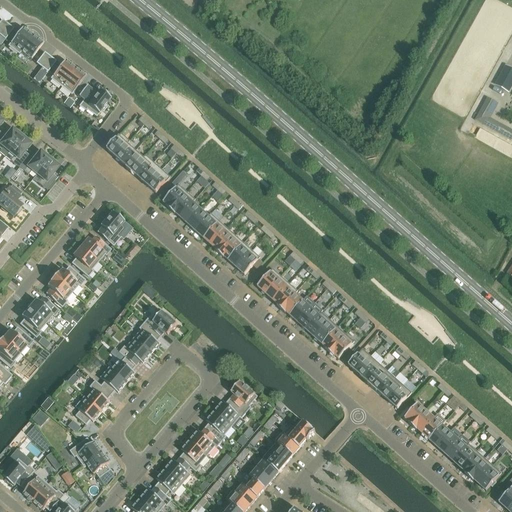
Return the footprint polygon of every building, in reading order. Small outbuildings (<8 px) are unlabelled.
[(7,25),(0,35),(0,36),(4,40),(5,40),(13,30),(12,29),(12,30),(8,27),(8,26),(7,25)] [(19,55),(21,53),(20,52),(32,37),(27,32),(25,31),(24,31),(23,29),(22,29),(8,47),(9,48),(19,55)] [(21,53),(17,58),(25,64),(29,59),(30,60),(31,60),(43,45),(42,44),(40,43),(41,43),(38,41),(32,37),(21,52),(21,53)] [(37,65),(42,69),(50,58),(49,58),(45,55),(45,54),(44,54),(36,64),(37,65)] [(42,69),(33,80),(38,84),(47,73),(56,62),(55,62),(54,62),(50,59),(51,59),(50,58),(42,69)] [(51,80),(61,88),(75,70),(69,65),(67,63),(65,62),(50,80),(51,81),(51,80)] [(75,70),(61,88),(70,95),(71,96),(78,87),(81,83),(85,78),(83,76),(81,74),(75,70)] [(511,83),(500,77),(495,86),(508,93),(511,86),(511,83)] [(103,113),(107,107),(106,106),(110,101),(110,100),(99,91),(99,92),(97,95),(97,94),(96,95),(92,92),(93,91),(92,90),(91,91),(87,88),(88,87),(87,87),(87,86),(86,87),(83,91),(78,97),(79,98),(84,101),(79,108),(85,112),(86,111),(96,118),(98,115),(98,116),(99,115),(101,112),(103,113)] [(487,99),(475,121),(511,141),(511,138),(511,133),(487,120),(496,104),(487,99)] [(140,123),(144,127),(147,123),(142,118),(138,122),(140,123)] [(149,131),(153,127),(147,123),(144,127),(149,131)] [(0,137),(0,154),(4,158),(8,153),(22,136),(17,132),(16,133),(12,130),(3,140),(0,137)] [(154,136),(160,141),(163,137),(158,132),(154,136)] [(121,135),(107,151),(108,151),(109,152),(111,155),(115,158),(127,145),(128,145),(130,143),(121,135)] [(22,136),(8,153),(4,158),(18,169),(27,159),(22,156),(31,145),(26,141),(27,140),(22,136)] [(165,146),(169,142),(163,137),(160,141),(165,146)] [(127,145),(115,158),(120,162),(122,164),(123,165),(135,152),(128,145),(127,145)] [(171,150),(176,155),(180,151),(174,147),(171,150)] [(181,160),(185,156),(180,151),(176,155),(181,160)] [(27,159),(18,169),(27,176),(31,172),(36,176),(50,159),(45,155),(44,156),(40,152),(31,163),(27,159)] [(135,152),(123,165),(127,169),(126,170),(127,171),(127,170),(130,173),(131,174),(143,159),(135,152)] [(143,159),(131,174),(134,177),(135,178),(136,177),(140,180),(154,164),(145,156),(143,159)] [(50,159),(36,176),(41,180),(37,185),(47,192),(55,182),(50,178),(59,168),(54,164),(55,163),(50,159)] [(154,164),(140,180),(141,181),(143,183),(144,183),(148,187),(162,171),(154,164)] [(196,173),(201,178),(205,174),(199,169),(196,173)] [(162,171),(148,187),(152,191),(154,193),(155,194),(156,195),(170,179),(162,171)] [(207,183),(210,179),(205,174),(201,178),(207,183)] [(212,187),(217,192),(221,188),(215,183),(212,187)] [(166,208),(170,212),(187,193),(178,186),(163,203),(164,204),(167,207),(166,208)] [(223,197),(226,193),(221,188),(217,192),(223,197)] [(7,213),(13,218),(16,215),(17,215),(21,211),(20,210),(21,208),(16,203),(20,198),(9,189),(4,194),(4,193),(3,194),(2,194),(0,195),(0,207),(2,209),(1,210),(6,214),(7,213)] [(187,193),(170,212),(175,216),(176,215),(179,218),(192,203),(193,204),(195,201),(187,193)] [(228,202),(233,207),(237,203),(231,198),(228,202)] [(192,203),(179,218),(188,225),(201,211),(193,204),(192,203)] [(239,211),(242,208),(237,203),(233,207),(239,211)] [(201,211),(188,225),(196,233),(209,218),(208,218),(201,211)] [(209,218),(196,233),(203,240),(204,240),(219,223),(219,222),(223,217),(215,211),(211,215),(208,218),(209,218)] [(244,216),(250,221),(253,217),(248,212),(244,216)] [(123,224),(124,223),(112,213),(111,214),(107,219),(105,222),(100,227),(100,228),(101,229),(101,230),(98,233),(97,233),(97,234),(113,248),(121,239),(119,237),(125,230),(121,226),(123,224)] [(255,226),(259,222),(253,217),(250,221),(255,226)] [(219,223),(204,240),(212,247),(227,230),(219,223)] [(260,231),(266,236),(269,232),(264,227),(260,231)] [(227,230),(212,247),(216,251),(215,251),(219,255),(236,237),(227,230)] [(271,240),(275,237),(269,232),(266,236),(271,240)] [(80,249),(97,264),(104,256),(106,257),(111,251),(94,237),(94,238),(94,239),(91,243),(90,242),(90,243),(87,240),(87,241),(80,249)] [(236,237),(219,255),(224,259),(224,258),(228,261),(228,262),(244,245),(236,237)] [(244,245),(228,262),(236,269),(252,252),(244,245)] [(91,271),(97,264),(80,249),(73,257),(76,260),(75,260),(76,261),(73,264),(72,264),(71,265),(88,279),(93,273),(91,271)] [(252,252),(236,269),(238,270),(238,271),(240,272),(244,276),(245,277),(253,267),(259,260),(260,259),(252,252)] [(290,257),(295,262),(299,258),(293,253),(290,257)] [(116,254),(112,259),(117,263),(121,259),(116,254)] [(301,267),(304,263),(299,258),(295,262),(301,267)] [(259,260),(253,267),(257,271),(263,264),(259,260)] [(53,278),(72,294),(78,287),(80,288),(85,282),(69,268),(68,269),(65,273),(64,273),(61,270),(61,271),(58,275),(58,274),(57,274),(53,278)] [(306,272),(311,276),(315,272),(310,268),(306,272)] [(258,288),(265,295),(281,278),(273,270),(257,288),(258,288)] [(317,281),(320,277),(315,272),(311,276),(317,281)] [(65,302),(72,294),(53,278),(49,283),(50,283),(50,284),(47,287),(47,288),(50,290),(49,291),(50,291),(47,295),(46,294),(46,295),(45,295),(62,309),(67,303),(65,302)] [(281,278),(265,295),(273,302),(289,285),(281,278)] [(322,286),(328,291),(331,287),(326,282),(322,286)] [(91,284),(87,288),(93,293),(97,289),(96,289),(92,285),(91,284)] [(289,285),(273,302),(277,306),(277,307),(281,310),(295,295),(298,293),(289,285)] [(333,296),(336,292),(331,287),(328,291),(333,296)] [(295,295),(281,310),(285,314),(286,314),(286,313),(290,317),(289,317),(290,317),(303,302),(295,295)] [(338,301),(344,305),(347,301),(342,297),(338,301)] [(28,310),(46,325),(52,317),(54,318),(59,312),(43,298),(42,299),(42,300),(39,304),(39,303),(38,303),(35,301),(35,302),(34,303),(32,305),(28,310)] [(303,302),(290,317),(298,324),(315,305),(307,298),(303,302)] [(349,310),(353,306),(347,301),(344,305),(349,310)] [(315,305),(298,324),(306,331),(319,317),(319,316),(321,314),(323,312),(315,305)] [(68,309),(64,313),(71,320),(75,315),(68,309)] [(39,332),(46,325),(28,310),(25,314),(24,314),(23,316),(21,318),(24,321),(24,322),(21,325),(20,325),(20,326),(36,340),(41,334),(39,332)] [(149,318),(144,324),(161,338),(161,337),(164,333),(165,334),(165,333),(167,335),(168,336),(177,325),(176,325),(171,321),(172,319),(166,314),(165,316),(162,313),(159,310),(151,320),(149,318)] [(355,315),(360,320),(363,316),(358,311),(355,315)] [(319,317),(306,331),(308,333),(310,335),(314,339),(330,321),(321,314),(319,316),(319,317)] [(365,325),(369,321),(363,316),(360,320),(365,325)] [(330,321),(314,339),(322,346),(338,329),(330,321)] [(141,331),(134,340),(151,355),(156,350),(158,347),(159,346),(160,345),(157,343),(157,342),(160,338),(160,339),(161,338),(144,324),(140,330),(141,331)] [(2,340),(20,355),(26,348),(28,349),(33,343),(17,329),(16,330),(13,334),(10,331),(9,332),(8,334),(6,336),(3,340),(2,340)] [(338,329),(322,346),(326,349),(325,350),(330,354),(346,336),(338,329)] [(380,337),(385,342),(389,338),(383,334),(380,337)] [(346,336),(330,354),(334,358),(334,357),(338,360),(339,361),(343,356),(347,351),(354,343),(346,336)] [(391,347),(394,343),(389,338),(385,342),(391,347)] [(14,363),(20,355),(2,340),(3,340),(2,340),(2,339),(0,341),(0,361),(10,370),(15,364),(14,363)] [(125,348),(119,354),(126,359),(136,367),(137,367),(136,366),(139,363),(140,363),(143,365),(143,364),(145,363),(147,361),(151,355),(134,340),(126,349),(125,348)] [(396,352),(401,357),(405,353),(399,348),(396,352)] [(363,350),(348,366),(349,367),(350,368),(352,370),(353,370),(356,374),(371,358),(363,350)] [(371,358),(356,374),(361,378),(363,380),(365,381),(379,365),(383,360),(375,353),(371,358)] [(407,361),(410,358),(405,353),(401,357),(407,361)] [(119,362),(112,371),(127,384),(131,379),(133,377),(134,375),(135,375),(135,374),(132,372),(132,371),(135,367),(136,368),(136,367),(126,359),(122,363),(120,362),(119,362)] [(412,366),(417,371),(421,367),(415,362),(412,366)] [(379,365),(365,381),(368,384),(367,385),(368,386),(371,389),(372,389),(387,372),(379,365)] [(0,386),(2,385),(4,386),(12,377),(0,367),(0,386)] [(387,372),(372,389),(372,390),(373,390),(375,392),(377,393),(381,396),(395,380),(400,374),(392,367),(387,372)] [(423,376),(426,372),(421,367),(417,371),(423,376)] [(95,382),(95,383),(111,397),(112,396),(111,395),(114,392),(115,392),(118,394),(119,394),(120,392),(122,390),(127,384),(112,371),(109,369),(101,379),(100,379),(105,383),(101,388),(95,382)] [(74,377),(70,383),(74,386),(78,380),(74,377)] [(395,380),(381,396),(382,397),(385,399),(389,403),(404,387),(395,380)] [(94,392),(87,401),(102,413),(106,408),(107,408),(108,406),(110,404),(107,401),(108,401),(107,400),(110,397),(111,397),(95,383),(90,388),(94,392)] [(230,400),(246,414),(251,409),(249,407),(257,398),(255,396),(255,395),(254,395),(251,393),(252,391),(247,386),(245,388),(240,384),(240,383),(231,394),(232,394),(234,396),(233,396),(234,397),(231,400),(230,400)] [(437,389),(443,394),(446,390),(441,385),(437,389)] [(404,387),(389,403),(393,406),(393,407),(395,409),(397,410),(412,394),(404,387)] [(448,398),(451,394),(446,390),(443,394),(448,398)] [(76,408),(75,409),(80,412),(76,417),(86,426),(87,425),(86,425),(90,421),(93,424),(94,423),(95,421),(95,422),(97,419),(102,413),(87,401),(84,398),(76,408)] [(453,403),(459,408),(462,404),(457,399),(453,403)] [(214,413),(232,428),(240,419),(241,420),(246,414),(230,400),(229,401),(230,401),(229,401),(230,401),(227,405),(226,405),(223,403),(222,403),(221,405),(219,407),(214,413)] [(276,407),(277,407),(282,412),(285,408),(280,403),(276,407)] [(464,413),(468,409),(462,404),(459,408),(464,413)] [(408,424),(412,427),(426,412),(418,405),(417,405),(404,419),(405,420),(408,423),(408,424)] [(42,427),(50,418),(41,410),(33,420),(42,427)] [(426,412),(412,427),(416,432),(417,431),(421,434),(434,419),(426,412)] [(205,429),(205,430),(221,444),(226,438),(224,437),(232,428),(214,413),(210,418),(208,420),(206,422),(206,423),(209,425),(209,426),(206,430),(205,429)] [(469,418),(475,422),(478,418),(473,414),(469,418)] [(434,419),(421,434),(429,441),(442,426),(445,423),(437,415),(434,419)] [(273,417),(268,422),(272,426),(277,420),(273,417)] [(63,424),(67,428),(73,422),(68,418),(63,424)] [(480,427),(484,423),(478,418),(475,422),(480,427)] [(293,429),(308,441),(309,440),(311,438),(315,433),(310,429),(312,427),(306,423),(305,424),(301,421),(293,429)] [(268,422),(264,428),(268,431),(272,426),(268,422)] [(442,426),(429,441),(437,448),(450,434),(442,427),(442,426)] [(35,427),(27,437),(47,454),(51,449),(35,427)] [(284,435),(300,449),(303,445),(305,443),(306,441),(307,442),(306,442),(307,442),(308,441),(293,429),(291,427),(284,435)] [(486,432),(491,437),(495,433),(489,428),(486,432)] [(248,429),(243,436),(248,440),(253,434),(248,429)] [(190,442),(207,457),(215,448),(216,449),(221,444),(205,430),(204,430),(205,431),(202,435),(201,434),(198,432),(197,433),(196,434),(194,436),(190,442)] [(259,433),(254,439),(258,442),(263,437),(259,433)] [(497,442),(500,438),(495,433),(491,437),(497,442)] [(277,443),(293,457),(294,456),(296,453),(299,450),(300,449),(284,435),(282,434),(275,443),(276,444),(277,443)] [(450,434),(437,448),(445,456),(458,441),(450,434)] [(458,441),(445,456),(447,457),(449,459),(453,463),(469,446),(470,444),(462,437),(458,441)] [(254,439),(250,444),(254,448),(258,442),(254,439)] [(87,440),(70,452),(75,459),(76,458),(83,467),(102,454),(98,448),(96,445),(95,444),(94,443),(91,445),(90,445),(87,441),(88,441),(87,440)] [(180,459),(190,467),(190,468),(196,473),(201,467),(200,466),(207,457),(190,442),(185,448),(183,450),(182,451),(181,452),(184,454),(184,455),(181,459),(180,458),(180,459)] [(269,452),(286,466),(289,462),(291,459),(293,458),(293,457),(277,443),(276,444),(269,452)] [(502,447),(507,451),(511,447),(505,443),(502,447)] [(469,446),(453,463),(461,470),(477,453),(469,446)] [(245,450),(240,455),(244,459),(249,453),(245,450)] [(264,461),(279,474),(282,470),(284,467),(286,466),(269,452),(262,460),(263,461),(264,461)] [(477,453),(461,470),(465,474),(464,474),(469,479),(485,460),(477,453)] [(102,454),(83,467),(86,465),(93,475),(94,476),(96,474),(100,479),(97,481),(103,490),(114,477),(110,472),(110,471),(109,471),(106,467),(107,467),(107,466),(110,464),(109,463),(108,462),(106,459),(102,454)] [(240,455),(236,461),(239,464),(244,459),(240,455)] [(165,471),(182,486),(190,477),(191,476),(186,472),(190,468),(190,467),(180,459),(179,460),(180,460),(177,464),(176,463),(176,464),(173,461),(173,462),(171,464),(171,463),(169,466),(165,471)] [(485,460),(469,479),(473,482),(473,481),(474,481),(478,485),(493,468),(485,460)] [(20,488),(21,488),(29,478),(30,478),(35,472),(29,467),(28,469),(18,461),(16,463),(15,464),(4,478),(3,478),(9,483),(9,484),(11,485),(12,485),(14,487),(14,486),(16,484),(17,484),(21,487),(20,488),(21,488),(20,488)] [(257,469),(272,482),(273,480),(275,478),(278,475),(279,474),(264,461),(263,461),(257,469)] [(61,463),(54,468),(57,472),(64,467),(61,463)] [(231,467),(226,472),(230,475),(235,470),(231,467)] [(493,468),(478,485),(479,486),(481,488),(485,492),(486,492),(490,487),(492,489),(496,484),(494,483),(501,475),(493,468)] [(251,479),(265,491),(265,490),(266,489),(268,487),(272,482),(257,469),(249,478),(251,479)] [(70,486),(76,481),(69,471),(63,477),(70,486)] [(155,488),(165,497),(166,497),(169,492),(174,496),(182,486),(165,471),(160,477),(158,479),(157,481),(156,481),(159,484),(156,488),(155,488)] [(226,472),(221,478),(225,481),(230,475),(226,472)] [(27,499),(33,503),(48,486),(39,478),(38,477),(34,482),(30,478),(29,478),(21,488),(21,489),(22,488),(26,491),(25,492),(23,495),(24,496),(25,497),(27,499)] [(244,487),(258,499),(261,495),(263,492),(264,491),(265,491),(251,479),(244,487)] [(217,483),(212,489),(216,492),(221,486),(217,483)] [(48,486),(33,503),(38,508),(41,510),(42,511),(45,509),(46,509),(50,511),(49,511),(50,511),(59,503),(64,497),(58,492),(57,493),(48,486)] [(236,494),(251,507),(252,505),(254,503),(257,499),(257,500),(258,499),(244,487),(243,486),(236,494)] [(140,501),(152,511),(160,511),(165,507),(167,508),(172,502),(166,497),(165,497),(155,488),(155,489),(152,493),(151,493),(148,490),(148,491),(146,493),(144,495),(145,495),(140,501)] [(499,504),(507,511),(511,504),(511,488),(498,503),(499,504)] [(212,489),(207,494),(211,498),(216,492),(212,489)] [(226,501),(230,504),(239,511),(246,511),(247,511),(251,507),(236,494),(233,492),(226,501)] [(59,503),(50,511),(76,511),(78,511),(67,502),(70,499),(65,496),(64,497),(59,503)] [(203,500),(198,505),(202,508),(207,503),(203,500)] [(152,511),(140,501),(135,506),(133,508),(132,510),(131,510),(133,511),(152,511)]
